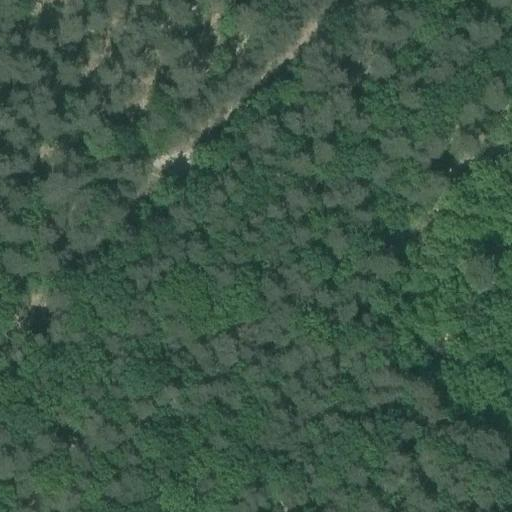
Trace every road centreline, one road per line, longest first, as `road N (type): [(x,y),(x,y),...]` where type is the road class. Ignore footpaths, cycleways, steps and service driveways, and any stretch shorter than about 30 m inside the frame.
road 1 (track): [(244,87),(377,210),(511,152)]
road 2 (track): [(0,336),(154,177)]
road 3 (track): [(0,35),(154,177)]
road 4 (track): [(154,177),(244,87)]
road 5 (track): [(244,87),(331,0)]
